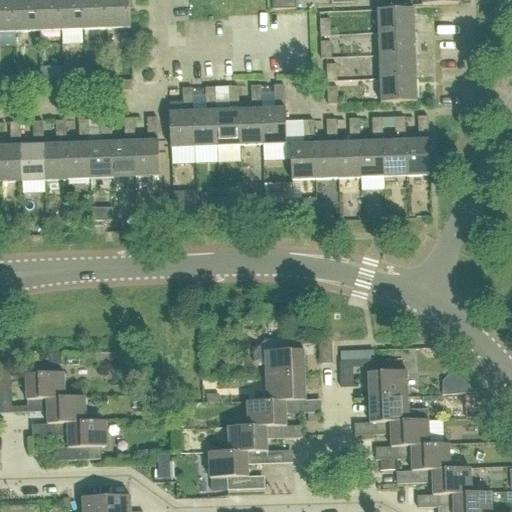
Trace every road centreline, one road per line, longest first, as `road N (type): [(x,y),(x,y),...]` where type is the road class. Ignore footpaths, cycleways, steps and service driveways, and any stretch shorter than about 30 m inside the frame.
road 1 (tertiary): [(5,278),(106,268),(304,267),(423,299)]
road 2 (residential): [(16,480),(128,477),(174,509),(371,503),(395,511)]
road 3 (residential): [(423,299),(511,129)]
road 4 (residential): [(293,48),(165,53),(157,44),(155,0)]
road 5 (residential): [(511,95),(463,91),(461,20)]
